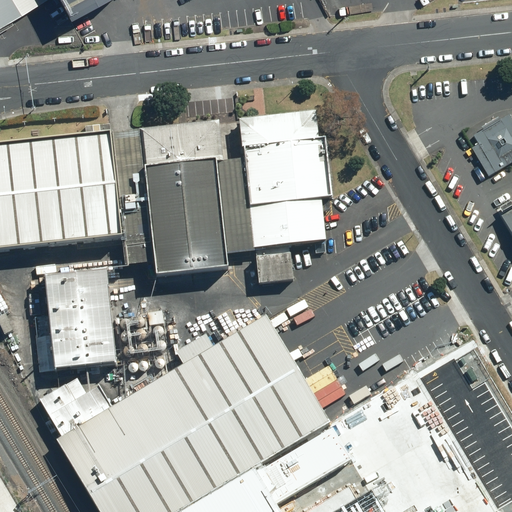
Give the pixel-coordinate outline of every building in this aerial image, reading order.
[(0,0),(0,27),(45,0),(0,0)] [(57,0),(66,15),(94,0),(57,0)] [(316,110),(215,121),(230,253),(328,242),(323,198),(332,197),(326,137),(320,138),(316,110)] [(471,147),(488,177),(511,162),(511,120),(509,115),(473,137),(477,144),(471,147)] [(212,121),(115,132),(130,265),(158,262),(159,277),(229,269),(212,121)] [(112,133),(0,146),(0,246),(124,232),(112,133)] [(511,236),(511,210),(500,217),(511,236)] [(106,272),(48,278),(59,372),(117,365),(106,272)] [(14,332),(5,316),(0,318),(0,330),(3,337),(14,332)] [(177,511),(326,424),(263,319),(58,440),(101,511),(177,511)] [(178,511),(280,511),(275,504),(350,459),(330,429),(257,468),(178,511)] [(381,511),(371,494),(339,511),(381,511)]
